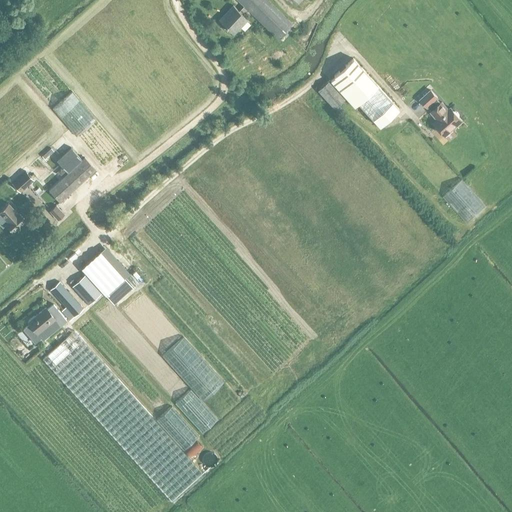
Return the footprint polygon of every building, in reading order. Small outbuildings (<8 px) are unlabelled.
[(247,9),(278,38),(292,23),(267,0),(237,0),(244,6),(239,11),(233,5),(219,20),(234,34),(248,19),(242,14),(247,9)] [(334,108),(346,97),(355,106),(358,102),(380,125),(399,108),(354,59),(330,79),(318,91),(334,108)] [(437,98),(431,90),(420,100),(427,107),(437,98)] [(460,121),(450,109),(447,111),(441,103),(430,113),(437,120),(433,124),(443,136),(460,121)] [(80,134),(102,163),(121,148),(98,120),(80,134)] [(51,147),(42,156),(45,159),(54,150),(51,147)] [(84,157),(82,159),(71,147),(56,160),(67,172),(49,190),(60,202),(95,169),(84,157)] [(12,183),(20,192),(33,180),(25,171),(12,183)] [(6,224),(13,231),(26,220),(19,212),(18,213),(8,202),(0,209),(0,213),(8,222),(6,224)] [(50,211),(58,219),(64,214),(56,205),(50,211)] [(124,277),(100,250),(81,268),(105,295),(124,277)] [(72,285),(88,304),(101,292),(85,274),(72,285)] [(59,306),(71,319),(83,308),(59,281),(50,289),(62,302),(59,306)] [(58,324),(54,320),(55,319),(46,307),(28,322),(38,333),(45,327),(49,332),(58,324)] [(74,330),(43,358),(172,501),(203,472),(74,330)]
